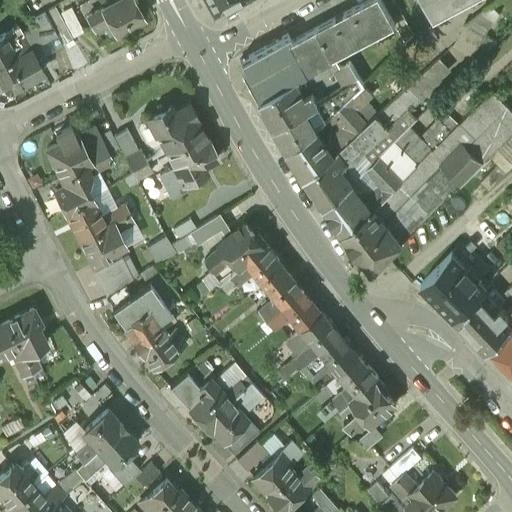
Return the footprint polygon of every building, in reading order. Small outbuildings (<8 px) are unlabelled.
[(134,0),(110,0),(87,13),(95,28),(110,20),(115,31),(143,16),(134,0)] [(206,0),(212,9),(229,0),(206,0)] [(382,0),(366,0),(317,27),(326,41),(334,56),(335,55),(395,22),(382,0)] [(428,0),(434,10),(452,0),(428,0)] [(465,22),(453,42),(470,53),(478,40),(487,48),(495,39),(484,32),(488,26),(472,16),(465,22)] [(17,26),(0,34),(0,76),(14,69),(7,57),(14,54),(10,47),(19,43),(15,35),(20,32),(17,26)] [(317,27),(292,40),(301,55),(326,41),(317,27)] [(41,71),(20,32),(15,35),(19,43),(10,47),(14,54),(7,57),(14,69),(0,76),(0,82),(2,85),(1,86),(9,89),(10,88),(41,71)] [(288,33),(239,59),(260,97),(334,56),(326,41),(301,55),(288,33)] [(334,56),(260,97),(275,125),(318,99),(356,73),(359,72),(351,60),(341,66),(335,55),(334,56)] [(429,63),(376,111),(389,125),(438,80),(434,76),(438,72),(429,63)] [(318,99),(275,125),(288,147),(317,127),(318,126),(334,110),(346,98),(363,82),(356,73),(318,99)] [(363,82),(346,98),(354,107),(371,90),(363,82)] [(317,127),(288,147),(304,173),(334,151),(336,150),(367,121),(367,120),(354,107),(346,98),(334,110),(344,121),(326,139),(317,127)] [(171,103),(148,116),(152,123),(138,130),(144,141),(159,133),(167,148),(202,129),(195,116),(196,115),(188,101),(174,109),(171,103)] [(440,163),(410,193),(414,197),(389,222),(403,239),(490,151),(504,137),(471,106),(458,118),(474,134),(466,142),(462,138),(439,162),(440,163)] [(376,111),(367,120),(367,121),(336,150),(334,151),(340,161),(346,156),(353,155),(362,147),(373,158),(398,134),(389,125),(376,111)] [(59,141),(46,148),(60,175),(90,160),(86,152),(76,132),(72,125),(55,133),(59,141)] [(127,127),(113,134),(125,156),(138,149),(127,127)] [(209,142),(202,129),(167,148),(175,163),(159,172),(172,195),(186,187),(184,182),(206,170),(203,165),(218,157),(210,142),(209,142)] [(511,129),(504,137),(490,151),(498,160),(481,178),(490,187),(507,169),(511,163),(511,129)] [(103,144),(86,152),(90,160),(107,151),(103,144)] [(431,146),(401,177),(410,185),(439,155),(431,146)] [(362,147),(353,155),(346,156),(340,161),(351,179),(373,158),(362,147)] [(138,149),(125,156),(131,167),(146,159),(140,148),(138,149)] [(107,151),(90,160),(94,168),(111,159),(107,151)] [(334,151),(304,173),(324,203),(351,179),(340,161),(334,151)] [(151,169),(146,159),(131,167),(133,171),(136,177),(151,169)] [(90,160),(60,175),(64,184),(54,189),(64,208),(91,194),(85,182),(87,181),(89,173),(89,171),(94,168),(90,160)] [(133,171),(124,176),(128,183),(137,178),(136,177),(133,171)] [(351,179),(324,203),(342,231),(372,206),(351,179)] [(398,180),(374,204),(381,212),(386,207),(406,187),(398,180)] [(91,194),(64,208),(79,236),(129,211),(125,203),(102,214),(91,194)] [(372,206),(342,231),(369,265),(377,265),(403,239),(389,222),(381,212),(374,204),(372,206)] [(129,211),(79,236),(93,263),(109,255),(108,252),(125,243),(117,227),(133,219),(129,211)] [(195,226),(190,230),(198,242),(223,226),(215,214),(195,226)] [(189,216),(172,227),(179,237),(190,230),(195,226),(189,216)] [(245,221),(205,254),(217,267),(228,258),(227,256),(231,253),(240,264),(267,241),(259,231),(256,233),(245,221)] [(511,257),(511,229),(510,228),(495,243),(511,259),(511,257)] [(168,231),(149,244),(160,258),(178,246),(168,231)] [(240,264),(231,272),(239,281),(252,271),(251,269),(254,266),(266,281),(284,265),(275,254),(277,253),(267,241),(240,264)] [(421,282),(455,316),(486,284),(452,250),(421,282)] [(122,255),(96,269),(108,292),(123,283),(133,276),(122,255)] [(322,310),(284,265),(266,281),(278,296),(290,311),(303,326),(322,310)] [(114,306),(112,308),(138,344),(162,328),(157,321),(170,311),(149,281),(131,294),(114,306)] [(203,282),(193,289),(199,297),(209,289),(203,282)] [(108,292),(106,294),(114,306),(131,294),(123,283),(108,292)] [(481,290),(455,316),(486,348),(511,323),(504,315),(508,311),(501,304),(497,307),(481,290)] [(278,296),(275,299),(273,297),(260,307),(276,326),(288,315),(287,313),(290,311),(278,296)] [(33,305),(5,319),(22,352),(32,347),(47,340),(37,321),(41,320),(33,305)] [(303,326),(289,337),(301,351),(310,344),(311,346),(315,342),(320,349),(340,332),(322,310),(303,326)] [(193,316),(185,323),(192,332),(201,325),(193,316)] [(5,319),(0,322),(0,355),(11,349),(23,372),(31,368),(22,352),(5,319)] [(511,323),(486,348),(511,376),(511,323)] [(162,328),(138,344),(152,364),(176,348),(166,334),(162,328)] [(185,342),(175,328),(166,334),(176,348),(185,342)] [(320,349),(301,364),(313,378),(325,367),(330,373),(337,367),(340,370),(359,355),(340,332),(320,349)] [(301,351),(284,365),(291,373),(301,364),(320,349),(315,342),(311,346),(310,344),(301,351)] [(44,371),(32,347),(22,352),(31,368),(35,376),(44,371)] [(359,355),(340,370),(353,386),(358,393),(379,376),(368,364),(367,365),(359,355)] [(233,362),(212,381),(229,400),(250,381),(233,362)] [(35,376),(31,368),(23,372),(22,375),(31,392),(41,387),(35,376)] [(200,385),(186,370),(169,383),(203,422),(229,400),(212,381),(209,377),(200,385)] [(95,384),(87,375),(83,379),(90,387),(95,384)] [(358,393),(351,399),(360,409),(368,418),(371,423),(395,403),(384,390),(388,387),(379,376),(358,393)] [(229,400),(203,422),(211,431),(213,429),(223,440),(247,419),(242,413),(262,395),(250,381),(229,400)] [(348,387),(335,397),(343,406),(351,399),(358,393),(353,386),(349,389),(348,387)] [(76,406),(57,421),(64,432),(83,416),(76,406)] [(82,444),(76,450),(83,458),(96,446),(121,424),(106,407),(82,429),(89,438),(82,444)] [(360,409),(345,422),(352,431),(368,418),(360,409)] [(247,419),(223,440),(235,454),(259,432),(247,419)] [(121,424),(96,446),(106,457),(111,462),(108,465),(123,482),(137,468),(123,452),(136,441),(121,424)] [(375,424),(360,437),(368,446),(382,434),(375,424)] [(76,436),(70,441),(74,448),(76,450),(82,444),(76,436)] [(256,439),(236,457),(247,469),(267,450),(256,439)] [(290,439),(252,475),(267,490),(291,467),(288,463),(301,451),(290,439)] [(312,448),(304,439),(299,443),(307,453),(312,448)] [(96,446),(83,458),(74,466),(84,476),(106,457),(96,446)] [(10,462),(0,471),(0,492),(10,504),(34,483),(28,477),(34,471),(26,461),(17,469),(10,462)] [(291,467),(267,490),(282,506),(317,472),(308,463),(297,473),(291,467)] [(418,484),(411,489),(415,494),(432,511),(436,511),(456,494),(434,469),(418,484)] [(418,484),(405,470),(399,476),(411,489),(418,484)] [(411,489),(399,476),(392,482),(408,500),(415,494),(411,489)] [(165,477),(138,501),(148,511),(157,511),(159,511),(173,511),(189,498),(181,489),(175,488),(165,477)] [(388,496),(375,481),(368,487),(381,503),(388,496)] [(54,482),(42,493),(50,502),(63,492),(54,482)] [(34,483),(10,504),(17,511),(39,511),(50,502),(42,493),(34,483)] [(320,485),(313,491),(321,500),(327,494),(320,485)] [(71,501),(63,492),(50,502),(58,511),(65,506),(71,501)] [(408,500),(407,502),(406,511),(432,511),(415,494),(408,500)] [(189,498),(173,511),(197,511),(199,508),(189,498)] [(50,502),(39,511),(70,511),(65,506),(58,511),(50,502)] [(328,511),(321,503),(310,511),(328,511)]
